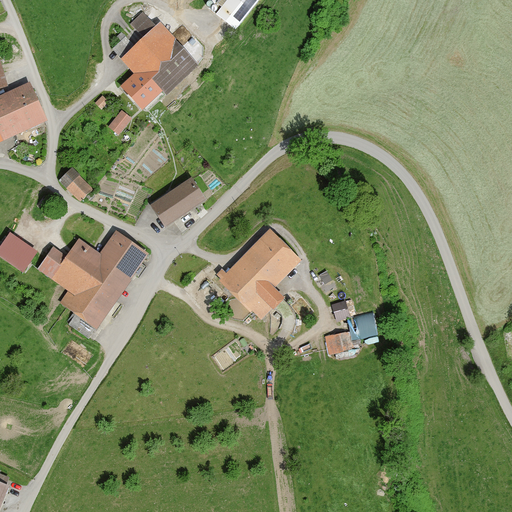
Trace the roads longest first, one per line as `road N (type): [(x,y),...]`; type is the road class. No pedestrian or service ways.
road 1 (unclassified): [(511,415),(423,200),(378,151),(338,137),(288,145),(176,249)]
road 2 (unclassified): [(176,249),(24,511)]
road 3 (unclassified): [(47,182),(52,117),(2,0)]
road 4 (unclassified): [(176,249),(80,208),(47,182)]
